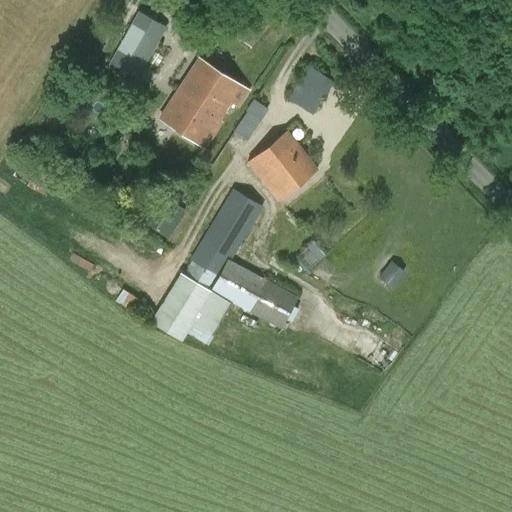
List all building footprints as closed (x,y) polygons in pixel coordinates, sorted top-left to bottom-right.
[(254,0),(243,0),(224,23),(249,47),(272,18),(254,0)] [(140,10),(110,63),(137,78),(167,26),(140,10)] [(160,118),(202,146),(219,121),(217,119),(229,101),(237,107),(248,91),(199,59),(160,118)] [(289,97),(314,114),(334,83),(309,66),(289,97)] [(268,109),(255,100),(232,132),(246,141),(268,109)] [(315,169),(286,132),(248,162),(277,199),(315,169)] [(150,321),(182,341),(187,333),(208,344),(232,303),(280,329),(297,296),(227,258),(211,289),(208,288),(227,255),(232,258),(263,207),(233,187),(188,260),(193,263),(186,275),(180,271),(150,321)] [(379,277),(392,287),(405,271),(391,260),(379,277)]
